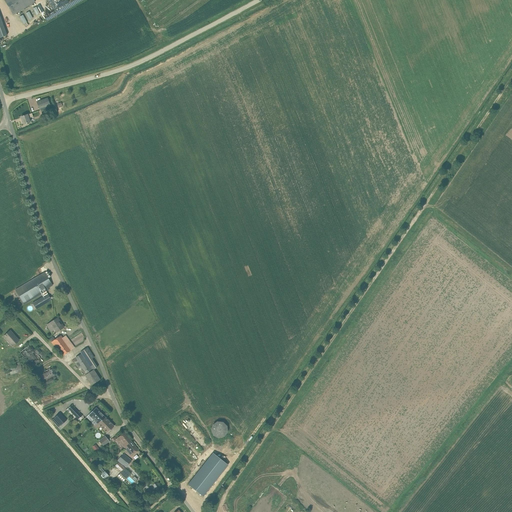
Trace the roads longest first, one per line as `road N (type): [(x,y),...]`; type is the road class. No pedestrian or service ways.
road 1 (track): [(219,511),(511,78)]
road 2 (unclassified): [(112,395),(49,252),(8,119)]
road 3 (unclassified): [(4,101),(115,72),(261,0)]
road 4 (unclassified): [(195,511),(112,395)]
